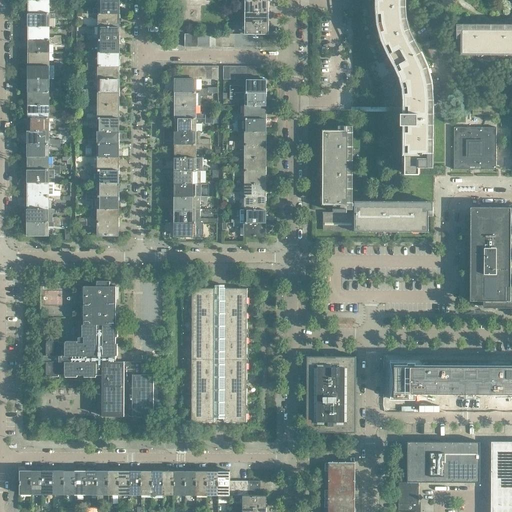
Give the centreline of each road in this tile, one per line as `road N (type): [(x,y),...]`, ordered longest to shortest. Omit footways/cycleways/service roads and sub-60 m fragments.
road 1 (residential): [(1,457),(294,459)]
road 2 (residential): [(1,256),(2,0)]
road 3 (residential): [(140,258),(142,56)]
road 4 (residential): [(291,258),(293,56)]
road 5 (residential): [(1,457),(1,256)]
road 6 (residential): [(293,56),(142,56)]
road 7 (residential): [(140,258),(291,258)]
road 8 (residential): [(511,416),(371,417)]
road 9 (residential): [(1,256),(140,258)]
road 10 (residential): [(372,335),(511,334)]
road 11 (residential): [(294,459),(293,334)]
